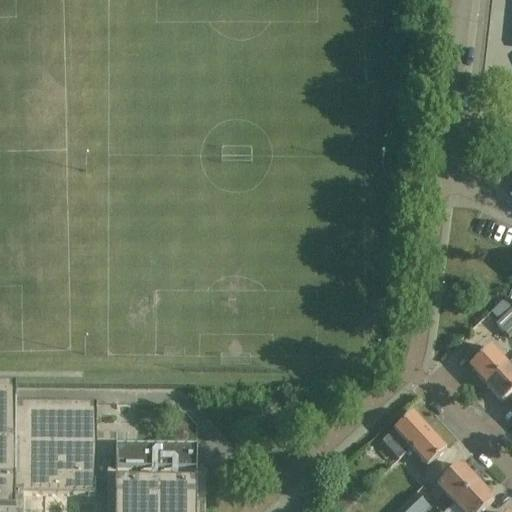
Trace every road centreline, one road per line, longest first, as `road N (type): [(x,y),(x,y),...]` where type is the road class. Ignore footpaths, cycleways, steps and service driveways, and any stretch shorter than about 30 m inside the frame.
road 1 (residential): [(440,178),(463,0)]
road 2 (residential): [(511,472),(424,382)]
